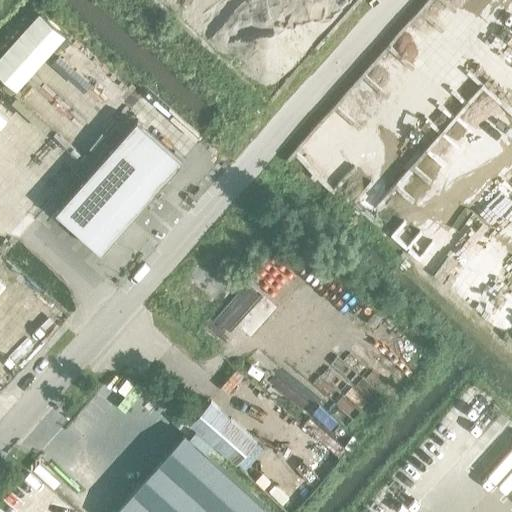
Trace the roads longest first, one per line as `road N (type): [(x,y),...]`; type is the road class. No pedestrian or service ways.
road 1 (unclassified): [(0,441),(396,0)]
road 2 (unknown): [(493,0),(407,105),(382,166),(392,195),(427,218),(463,201),(511,152)]
